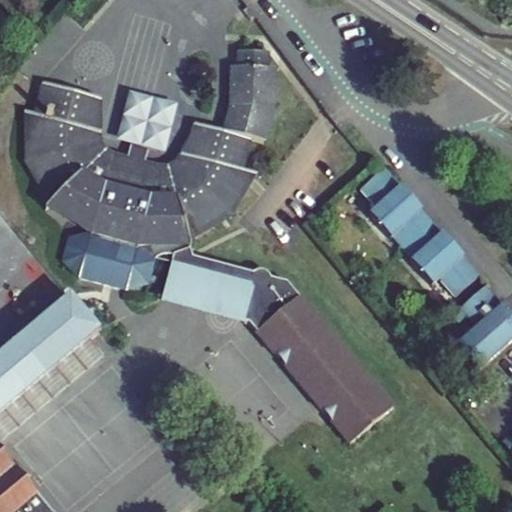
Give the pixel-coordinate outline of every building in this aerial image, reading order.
[(104,106),(48,90),(39,121),(34,120),(29,169),(34,168),(53,212),(95,235),(93,242),(73,247),(66,269),(82,284),(128,296),(151,291),(156,271),(160,267),(168,263),(177,263),(175,271),(256,293),(258,296),(249,329),(254,330),(356,452),(400,417),(294,290),(277,285),(273,279),(265,277),(259,280),(198,264),(193,249),(232,222),(237,225),(258,180),(248,177),(257,146),(271,150),(282,116),(283,76),(277,60),(247,59),(246,75),(240,75),(238,114),(231,139),(202,132),(199,143),(183,170),(174,175),(164,175),(149,171),(151,163),(134,159),(132,166),(118,163),(108,158),(103,149),(104,106)] [(490,284),(394,176),(370,198),(386,216),(378,222),(400,247),(401,245),(422,268),(420,269),(442,293),(449,287),(466,305),(490,284)] [(256,293),(175,271),(165,306),(249,329),(258,296),(256,293)] [(495,296),(471,318),(488,337),(469,355),(490,378),(509,361),(511,358),(511,315),(510,317),(504,310),(506,309),(495,296)] [(0,507),(22,490),(0,462),(0,427),(94,350),(103,342),(73,305),(0,365),(0,507)] [(0,427),(0,455),(107,366),(94,350),(0,427)] [(40,511),(22,490),(0,507),(0,511),(40,511)]
